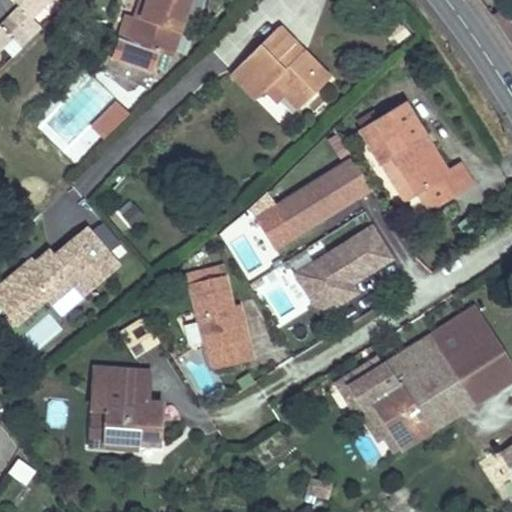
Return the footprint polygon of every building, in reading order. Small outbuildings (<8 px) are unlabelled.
[(10,0),(19,8),(0,25),(0,45),(8,37),(21,50),(41,30),(29,16),(46,0),(10,0)] [(159,53),(137,45),(137,43),(145,22),(148,14),(153,0),(147,0),(141,19),(140,20),(134,17),(133,19),(125,41),(118,38),(110,56),(151,72),(151,71),(159,53)] [(169,57),(189,0),(153,0),(148,14),(145,22),(137,43),(137,45),(159,53),(169,57)] [(511,3),(493,16),(511,46),(511,3)] [(320,88),(308,75),(315,69),(316,68),(303,53),(293,62),(286,52),(293,46),(295,45),(278,27),(230,73),(256,100),(273,84),(285,97),(292,90),(292,91),(305,104),(321,89),(320,88)] [(293,62),(303,53),(295,45),(293,46),(286,52),(293,62)] [(328,82),(316,68),(315,69),(308,75),(320,88),(321,89),(328,82)] [(305,104),(292,91),(292,90),(285,97),(298,111),(305,104)] [(121,111),(123,109),(118,103),(92,128),(103,139),(113,130),(108,124),(107,123),(109,122),(121,111)] [(359,132),(378,163),(381,161),(390,155),(391,155),(413,192),(415,195),(418,193),(426,189),(426,188),(436,206),(473,184),(461,164),(447,172),(431,145),(425,148),(420,138),(424,135),(405,104),(385,116),(381,119),(359,132)] [(113,130),(129,115),(123,109),(121,111),(109,122),(107,123),(108,124),(113,130)] [(334,134),(324,142),(338,161),(349,154),(334,134)] [(431,145),(424,135),(420,138),(425,148),(431,145)] [(413,192),(391,155),(390,155),(381,161),(405,201),(406,200),(415,195),(413,192)] [(371,187),(352,156),(257,214),(276,244),(371,187)] [(436,206),(426,188),(426,189),(418,193),(428,210),(429,210),(436,206)] [(114,214),(132,232),(145,218),(127,201),(114,214)] [(332,307),(350,295),(353,281),(395,255),(374,222),(296,272),(316,304),(332,307)] [(120,266),(88,227),(63,248),(68,254),(60,260),(51,249),(37,260),(33,257),(0,284),(0,304),(16,324),(47,298),(52,303),(74,285),(84,296),(120,266)] [(68,254),(63,248),(56,254),(60,260),(68,254)] [(236,300),(229,267),(190,277),(211,364),(257,354),(251,331),(244,332),(236,300)] [(359,290),(353,281),(350,295),(359,290)] [(251,331),(244,299),(236,300),(244,332),(251,331)] [(405,447),(511,378),(511,349),(482,303),(418,344),(432,365),(373,403),(405,447)] [(131,360),(158,347),(143,317),(116,331),(131,360)] [(418,344),(375,371),(352,386),(366,408),(373,403),(432,365),(418,344)] [(366,408),(352,386),(375,371),(370,363),(339,383),(358,413),(366,408)] [(152,373),(112,369),(108,411),(106,442),(139,444),(161,446),(164,405),(150,404),(152,373)] [(244,389),(254,382),(248,373),(237,379),(244,389)] [(106,442),(108,411),(93,409),(90,447),(138,451),(139,444),(106,442)] [(17,460),(7,475),(25,488),(35,473),(17,460)]
